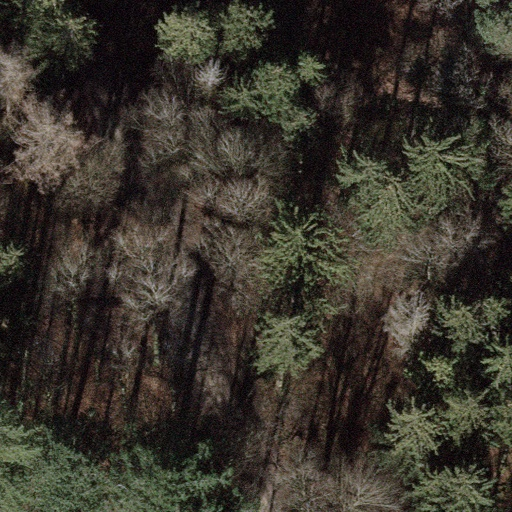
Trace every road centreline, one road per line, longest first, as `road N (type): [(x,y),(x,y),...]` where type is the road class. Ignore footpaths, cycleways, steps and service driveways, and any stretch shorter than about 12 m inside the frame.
road 1 (track): [(76,0),(179,255),(257,511)]
road 2 (track): [(204,0),(346,114),(482,145),(511,139)]
road 3 (track): [(179,255),(482,145)]
